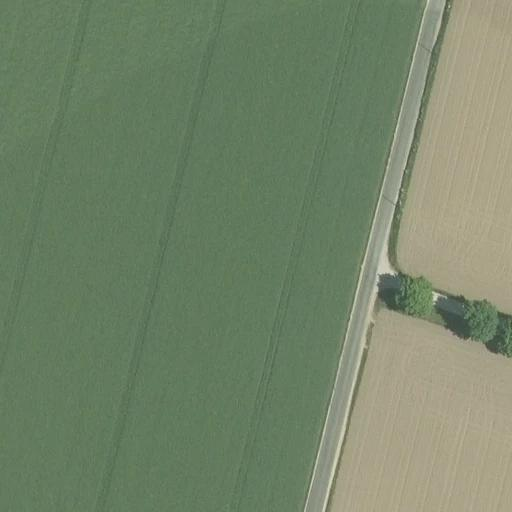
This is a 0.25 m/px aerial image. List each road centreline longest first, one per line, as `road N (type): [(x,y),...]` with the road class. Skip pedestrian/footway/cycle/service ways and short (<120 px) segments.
road 1 (unclassified): [(314,511),(436,0)]
road 2 (track): [(511,328),(370,278)]
